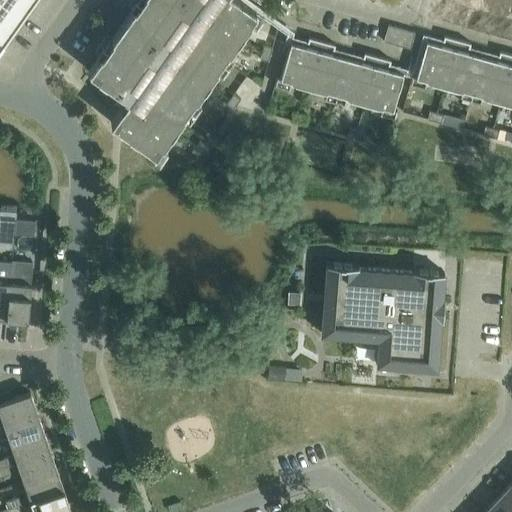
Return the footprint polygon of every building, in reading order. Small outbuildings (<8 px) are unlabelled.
[(0,0),(0,50),(3,45),(4,44),(34,0),(0,0)] [(254,28),(263,15),(242,0),(130,0),(128,4),(133,7),(112,37),(107,33),(94,50),(99,54),(88,69),(126,97),(109,121),(153,153),(152,155),(158,160),(167,148),(161,143),(249,24),(254,28)] [(392,33),(394,25),(388,23),(385,31),(392,33)] [(399,35),(401,27),(394,25),(392,33),(399,35)] [(405,37),(407,29),(401,27),(399,35),(405,37)] [(414,31),(407,29),(405,37),(412,39),(414,31)] [(390,41),(392,33),(385,31),(383,40),(390,41)] [(396,43),(399,35),(392,33),(390,41),(396,43)] [(443,84),(456,38),(443,34),(441,42),(425,38),(416,74),(413,74),(411,81),(425,85),(427,79),(443,84)] [(308,86),(321,39),(308,35),(306,44),(290,40),(281,76),(276,75),(274,84),(289,88),(291,81),(308,86)] [(403,45),(405,37),(399,35),(396,43),(403,45)] [(409,47),(412,39),(405,37),(403,45),(409,47)] [(470,98),(482,54),(468,50),(470,41),(456,38),(443,84),(462,89),(460,95),(470,98)] [(334,100),(347,56),(332,51),(334,43),(321,39),(308,86),(326,91),(325,97),(334,100)] [(270,53),(272,46),(263,44),(261,50),(270,53)] [(500,100),(511,55),(511,52),(499,49),(496,58),(482,54),(470,98),(480,101),(482,95),(500,100)] [(269,59),(270,53),(261,50),(260,57),(269,59)] [(365,101),(378,54),(364,50),(362,60),(347,56),(334,100),(345,103),(347,96),(365,101)] [(393,107),(403,72),(404,71),(388,67),(390,58),(378,54),(365,101),(382,106),(380,113),(395,117),(397,108),(393,107)] [(511,55),(500,100),(511,103),(511,55)] [(233,92),(229,98),(237,103),(241,98),(233,92)] [(232,109),(237,103),(229,98),(225,104),(232,109)] [(433,119),(436,111),(430,109),(428,117),(433,119)] [(298,121),(301,112),(295,110),(292,119),(298,121)] [(444,113),(436,111),(433,119),(441,121),(444,113)] [(308,114),(301,112),(298,121),(306,123),(308,114)] [(490,135),(492,126),(485,124),(483,133),(490,135)] [(355,136),(357,128),(350,126),(348,134),(355,136)] [(499,128),(492,126),(490,135),(497,137),(499,128)] [(364,130),(357,128),(355,136),(361,138),(364,130)] [(207,143),(206,143),(200,139),(196,145),(203,149),(207,143)] [(199,155),(203,149),(196,145),(192,150),(199,155)] [(15,217),(14,232),(33,234),(35,219),(15,217)] [(9,280),(6,321),(13,321),(14,317),(28,318),(31,277),(33,263),(11,261),(10,275),(9,280)] [(442,296),(444,271),(413,268),(412,271),(357,266),(358,264),(326,262),(321,332),(378,336),(376,362),(436,367),(440,318),(442,319),(444,296),(442,296)] [(9,280),(0,278),(0,320),(6,321),(9,280)] [(0,401),(0,410),(4,422),(37,410),(30,391),(0,401)] [(44,430),(37,410),(4,422),(10,441),(44,430)] [(50,449),(44,430),(10,441),(17,461),(50,449)] [(57,468),(50,449),(17,461),(24,480),(57,468)] [(0,457),(0,466),(8,464),(5,456),(0,457)] [(0,475),(11,472),(8,464),(0,466),(0,475)] [(64,488),(57,468),(24,480),(30,499),(64,488)] [(511,480),(498,496),(511,508),(511,480)] [(57,511),(70,508),(64,488),(30,499),(34,511),(57,511)] [(19,494),(5,499),(8,507),(21,502),(19,494)] [(511,511),(511,508),(498,496),(483,511),(511,511)]
